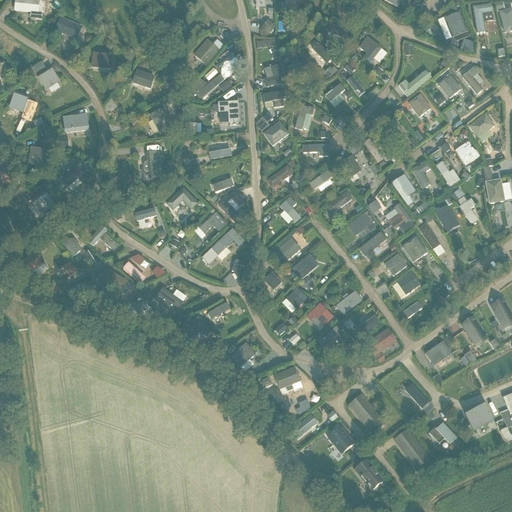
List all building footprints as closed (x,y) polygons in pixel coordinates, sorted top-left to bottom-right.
[(38,1),(25,0),(16,0),(15,7),(18,7),(17,12),(22,12),(23,10),(32,11),(32,13),(37,14),(38,1)] [(400,2),(396,0),(379,0),(397,8),(400,2)] [(499,13),(500,13),(504,12),(502,4),(495,5),(497,14),(499,13)] [(358,14),(339,5),(337,11),(356,20),(358,14)] [(476,34),(484,33),(482,15),(492,14),(491,6),(473,8),(476,34)] [(184,7),(168,25),(172,29),(189,11),(184,7)] [(499,13),(504,34),(511,32),(511,9),(504,12),(500,13),(499,13)] [(447,21),(455,40),(468,34),(460,15),(447,21)] [(60,20),(57,27),(60,28),(58,32),(63,34),(63,32),(72,36),(71,38),(76,40),(80,31),(81,28),(60,20)] [(358,33),(361,26),(355,22),(353,23),(349,21),(346,26),(358,33)] [(275,29),(268,22),(262,28),(269,35),(275,29)] [(350,34),(331,25),(327,34),(347,42),(350,34)] [(202,32),(196,27),(179,45),(185,50),(202,32)] [(207,41),(194,57),(206,68),(219,52),(207,41)] [(462,41),(459,51),(472,56),(476,45),(462,41)] [(242,46),(237,42),(233,46),(238,51),(242,46)] [(381,50),(374,44),(361,61),(368,66),(381,50)] [(331,59),(317,45),(312,50),(326,64),(331,59)] [(405,57),(412,57),(413,47),(405,47),(405,57)] [(111,54),(104,53),(94,52),(92,67),(109,69),(111,54)] [(238,61),(230,68),(234,73),(242,66),(238,61)] [(347,63),(342,69),(348,75),(354,69),(347,63)] [(301,64),(287,68),(291,82),(298,80),(297,77),(304,75),(301,64)] [(265,89),(283,84),(278,66),(263,70),(266,80),(263,81),(265,89)] [(331,70),(329,68),(324,74),(329,80),(337,72),(333,68),(331,70)] [(50,69),(41,74),(37,77),(45,90),(58,82),(50,69)] [(474,69),(462,79),(477,97),(483,92),(473,79),(479,75),(474,69)] [(378,79),(382,73),(377,70),(373,75),(378,79)] [(189,81),(194,76),(190,72),(185,77),(189,81)] [(397,87),(406,99),(431,79),(426,72),(408,86),(404,82),(397,87)] [(137,73),(136,75),(133,85),(138,86),(139,84),(145,86),(145,88),(150,90),(153,78),(137,73)] [(443,81),(450,76),(447,73),(441,78),(443,81)] [(197,83),(191,88),(202,100),(226,80),(222,75),(203,91),(197,83)] [(437,86),(448,100),(461,90),(450,76),(443,81),(437,86)] [(352,79),(346,84),(358,100),(365,95),(352,79)] [(170,82),(165,85),(168,90),(173,88),(170,82)] [(344,91),(339,86),(325,97),(330,103),(344,91)] [(15,93),(14,98),(10,107),(22,112),(27,98),(15,93)] [(284,93),(262,97),(264,104),(273,102),(274,108),(283,107),(282,101),(285,100),(284,93)] [(313,94),(311,100),(317,103),(319,97),(313,94)] [(411,109),(418,119),(422,116),(430,110),(420,96),(408,105),(411,109)] [(170,107),(177,103),(174,97),(167,102),(170,107)] [(465,106),(469,111),(474,107),(471,102),(465,106)] [(237,103),(218,105),(218,114),(228,113),(229,125),(238,124),(237,103)] [(301,107),(294,129),(302,131),(306,116),(312,117),(314,110),(301,107)] [(161,111),(159,112),(150,117),(153,122),(155,120),(158,127),(156,128),(160,134),(171,128),(161,111)] [(266,115),(261,120),(267,125),(271,120),(266,115)] [(485,115),(468,128),(477,140),(494,128),(485,115)] [(86,116),(76,117),(63,119),(65,134),(88,131),(86,116)] [(332,122),(325,117),(321,123),(328,127),(332,122)] [(391,144),(402,135),(393,122),(381,131),(391,144)] [(288,135),(279,123),(263,135),(272,148),(288,135)] [(47,129),(40,132),(42,138),(44,137),(46,141),(47,141),(49,145),(53,144),(50,135),(47,129)] [(237,142),(246,141),(245,133),(235,134),(237,142)] [(58,140),(59,150),(69,148),(68,139),(58,140)] [(419,146),(413,139),(409,142),(415,149),(419,146)] [(369,140),(363,145),(377,164),(383,160),(369,140)] [(448,157),(454,153),(447,144),(442,148),(448,157)] [(465,167),(479,157),(475,152),(474,153),(471,148),(468,144),(462,148),(465,152),(461,155),(464,160),(462,161),(465,167)] [(327,146),(303,147),(303,154),(327,153),(327,146)] [(363,152),(360,146),(354,150),(358,155),(363,152)] [(32,150),(30,165),(44,167),(46,152),(32,150)] [(230,151),(208,154),(209,161),(231,157),(230,151)] [(286,161),(293,157),(289,151),(282,156),(286,161)] [(147,158),(147,162),(145,163),(143,165),(143,171),(145,173),(149,173),(149,179),(162,178),(159,154),(151,155),(151,157),(147,158)] [(339,166),(348,179),(361,171),(352,158),(339,166)] [(296,171),(294,163),(293,161),(287,166),(292,174),(296,171)] [(412,172),(422,190),(430,186),(423,174),(430,170),(426,163),(412,172)] [(442,164),(435,168),(447,185),(453,181),(447,172),(449,170),(447,167),(444,167),(442,164)] [(73,167),(53,183),(59,191),(66,186),(75,178),(77,180),(81,177),(73,167)] [(292,175),(287,168),(266,183),(271,190),(292,175)] [(327,172),(310,184),(315,190),(331,178),(327,172)] [(0,173),(0,197),(0,198),(12,183),(7,179),(0,173)] [(297,182),(302,185),(306,178),(300,175),(297,182)] [(403,176),(392,185),(395,190),(408,207),(414,203),(409,196),(414,192),(403,176)] [(230,180),(213,187),(215,194),(233,187),(230,180)] [(504,203),(501,181),(485,184),(488,205),(504,203)] [(447,193),(442,185),(437,189),(442,196),(447,193)] [(198,205),(183,189),(165,205),(172,212),(183,203),(190,212),(198,205)] [(32,202),(35,207),(40,215),(53,206),(44,193),(32,202)] [(347,193),(326,207),(332,215),(352,201),(347,193)] [(230,200),(239,209),(244,203),(235,195),(230,200)] [(28,196),(23,199),(26,204),(31,201),(28,196)] [(290,199),(285,203),(280,208),(295,224),(300,219),(291,210),(296,206),(290,199)] [(465,204),(459,208),(471,226),(477,222),(469,211),(475,207),(471,200),(465,204)] [(367,207),(373,214),(381,208),(375,201),(367,207)] [(242,219),(225,202),(219,208),(235,225),(242,219)] [(421,216),(431,209),(427,202),(417,209),(421,216)] [(12,203),(9,208),(15,212),(18,206),(12,203)] [(353,209),(358,215),(362,211),(357,205),(353,209)] [(400,206),(394,210),(398,216),(388,223),(394,231),(404,224),(406,227),(412,223),(400,206)] [(456,210),(438,221),(443,228),(460,217),(456,210)] [(268,216),(272,220),(277,215),(274,211),(268,216)] [(136,224),(155,218),(153,212),(134,217),(136,224)] [(412,216),(415,221),(420,217),(417,213),(412,216)] [(366,217),(364,215),(347,228),(355,237),(371,224),(366,217)] [(212,227),(218,234),(224,228),(213,216),(199,230),(204,235),(212,227)] [(433,221),(429,216),(424,220),(427,225),(433,221)] [(0,222),(0,240),(2,239),(8,235),(0,222)] [(439,246),(426,226),(419,231),(432,251),(439,246)] [(99,240),(113,252),(118,247),(104,235),(107,232),(102,227),(87,243),(92,248),(99,240)] [(304,233),(300,228),(295,232),(300,237),(304,233)] [(393,234),(389,228),(384,232),(388,238),(393,234)] [(73,230),(67,234),(70,239),(77,236),(73,230)] [(234,230),(230,234),(235,239),(238,235),(234,230)] [(164,231),(158,233),(160,239),(166,237),(164,231)] [(385,239),(380,233),(362,248),(366,254),(385,239)] [(228,236),(211,251),(216,257),(217,258),(235,241),(229,234),(228,236)] [(16,241),(21,248),(29,242),(25,236),(16,241)] [(471,236),(463,247),(473,254),(481,243),(471,236)] [(67,239),(62,243),(72,258),(77,254),(80,252),(71,239),(68,241),(67,239)] [(426,254),(415,239),(402,248),(413,263),(426,254)] [(276,253),(282,259),(286,264),(300,251),(291,240),(276,253)] [(174,241),(171,246),(176,249),(179,243),(174,241)] [(392,255),(396,252),(398,250),(394,246),(389,250),(392,255)] [(183,247),(177,252),(182,257),(187,252),(183,247)] [(33,273),(42,267),(32,254),(21,262),(22,263),(16,267),(25,280),(33,274),(33,273)] [(398,255),(383,266),(392,278),(407,268),(398,255)] [(309,256),(292,271),(301,281),(307,276),(303,271),(314,262),(309,256)] [(238,273),(241,263),(234,261),(231,271),(238,273)] [(69,278),(76,273),(69,262),(61,267),(69,278)] [(145,278),(128,264),(123,270),(139,285),(145,278)] [(127,283),(108,271),(99,286),(119,297),(127,283)] [(281,284),(271,273),(263,282),(272,292),(281,284)] [(412,273),(396,284),(405,296),(420,285),(412,273)] [(71,299),(87,291),(84,284),(67,291),(71,299)] [(53,297),(59,291),(55,287),(49,292),(53,297)] [(434,295),(440,303),(448,296),(442,288),(434,295)] [(172,305),(178,309),(182,304),(162,290),(158,295),(163,299),(160,304),(168,310),(172,305)] [(303,303),(293,293),(285,301),(295,311),(303,303)] [(330,294),(325,298),(329,303),(334,299),(330,294)] [(361,303),(354,294),(337,307),(344,316),(361,303)] [(149,295),(141,299),(149,305),(154,299),(149,295)] [(511,316),(503,300),(491,307),(503,330),(511,325),(511,316)] [(144,303),(124,313),(128,321),(148,311),(144,303)] [(268,303),(262,307),(266,312),(272,308),(268,303)] [(421,310),(417,303),(400,315),(404,321),(421,310)] [(227,304),(208,314),(212,321),(230,310),(227,304)] [(316,322),(323,329),(327,324),(332,320),(319,305),(314,310),(309,314),(312,317),(308,321),(312,326),(316,322)] [(396,314),(401,310),(397,305),(392,308),(396,314)] [(380,326),(374,317),(354,331),(358,336),(360,340),(380,326)] [(473,318),(461,326),(475,348),(487,340),(473,318)] [(143,327),(145,332),(159,328),(157,323),(143,327)] [(210,333),(197,323),(186,339),(193,343),(199,334),(206,339),(210,333)] [(283,325),(275,332),(279,337),(288,331),(283,325)] [(340,333),(335,328),(319,344),(324,349),(340,333)] [(392,337),(388,331),(367,345),(375,357),(390,347),(386,341),(392,337)] [(293,346),(300,342),(296,337),(290,341),(293,346)] [(495,341),(490,344),(495,353),(500,350),(495,341)] [(442,343),(425,355),(433,368),(451,356),(442,343)] [(252,371),(259,355),(245,350),(238,366),(252,371)] [(469,353),(464,356),(470,365),(475,362),(469,353)] [(229,364),(224,361),(220,367),(225,370),(229,364)] [(285,389),(287,393),(293,390),(291,387),(300,383),(295,369),(273,377),(279,392),(285,389)] [(437,376),(433,380),(437,386),(442,383),(437,376)] [(269,380),(262,383),(264,388),(271,385),(269,380)] [(428,404),(412,386),(405,392),(410,397),(421,410),(428,404)] [(511,395),(502,399),(509,416),(511,414),(511,395)] [(379,419),(362,399),(351,408),(368,428),(379,419)] [(298,406),(300,410),(295,412),(297,417),(301,415),(310,411),(307,402),(298,406)] [(484,406),(465,417),(473,432),(493,421),(484,406)] [(337,419),(332,413),(328,417),(332,422),(337,419)] [(315,424),(310,418),(290,434),(295,441),(311,428),(312,428),(315,426),(315,424)] [(456,439),(442,425),(436,431),(435,429),(429,435),(439,445),(444,440),(450,445),(456,439)] [(354,445),(340,429),(328,439),(329,440),(328,441),(332,445),(341,455),(354,445)] [(423,455),(407,434),(396,443),(412,464),(423,455)] [(382,482),(366,463),(355,472),(371,491),(382,482)]
